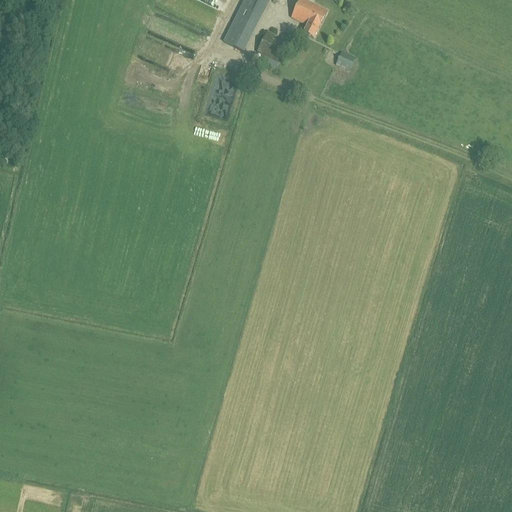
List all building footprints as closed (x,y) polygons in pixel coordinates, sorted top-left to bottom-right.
[(270,0),(245,0),(242,7),(237,16),(257,26),(262,17),(270,0)] [(314,40),(327,12),(302,0),(301,0),(292,19),(308,27),(304,35),(314,40)] [(229,38),(241,44),(250,25),(237,20),(229,38)] [(279,43),(273,40),(275,36),(268,32),(257,53),(279,65),(288,46),(285,45),(290,35),(285,32),(279,43)] [(350,72),(355,59),(343,54),(336,66),(350,72)]
